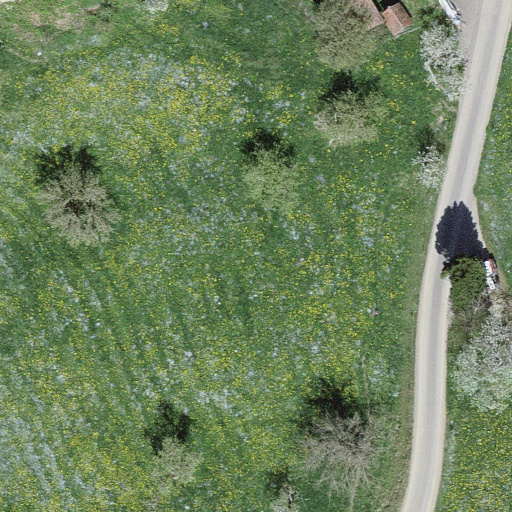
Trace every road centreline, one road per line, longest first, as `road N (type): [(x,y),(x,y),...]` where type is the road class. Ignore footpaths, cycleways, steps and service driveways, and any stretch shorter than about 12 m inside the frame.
road 1 (track): [(495,0),(436,251),(431,476),(422,511)]
road 2 (track): [(511,332),(450,186)]
